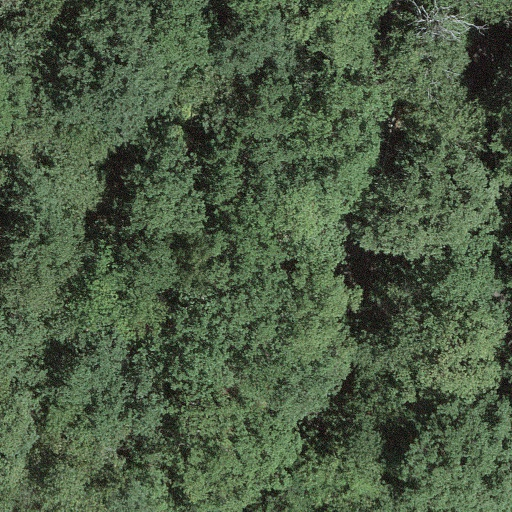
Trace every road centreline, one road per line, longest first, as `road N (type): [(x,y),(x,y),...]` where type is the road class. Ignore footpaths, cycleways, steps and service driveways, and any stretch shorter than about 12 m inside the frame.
road 1 (unclassified): [(385,0),(382,63),(318,358),(275,433),(221,483),(170,511)]
road 2 (unclassified): [(427,511),(480,442),(495,391),(473,0)]
